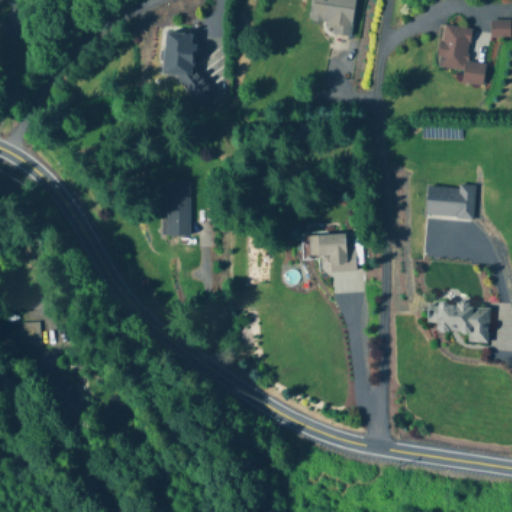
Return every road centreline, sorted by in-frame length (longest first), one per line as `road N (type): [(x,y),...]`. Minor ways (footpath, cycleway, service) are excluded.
road 1 (residential): [(0,149),(56,186),(126,299),(164,343),(207,373),(325,436),(377,453),(511,468)]
road 2 (residential): [(377,453),(378,93),(389,0)]
